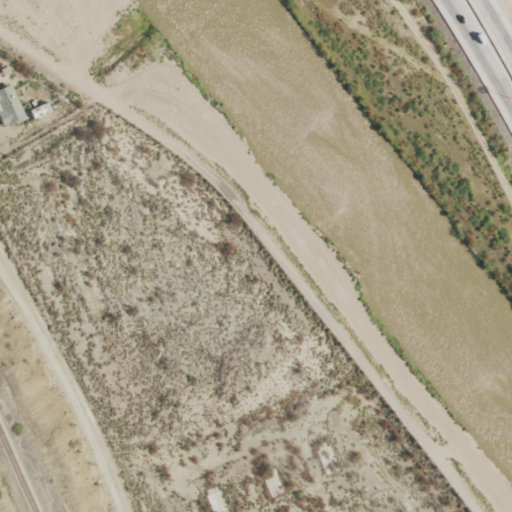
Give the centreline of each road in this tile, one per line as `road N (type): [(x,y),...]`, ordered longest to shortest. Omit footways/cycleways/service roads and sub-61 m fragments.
road 1 (residential): [(0,33),(211,179),(476,511)]
road 2 (residential): [(122,511),(87,424),(0,263)]
road 3 (motorway): [(452,0),(511,106)]
